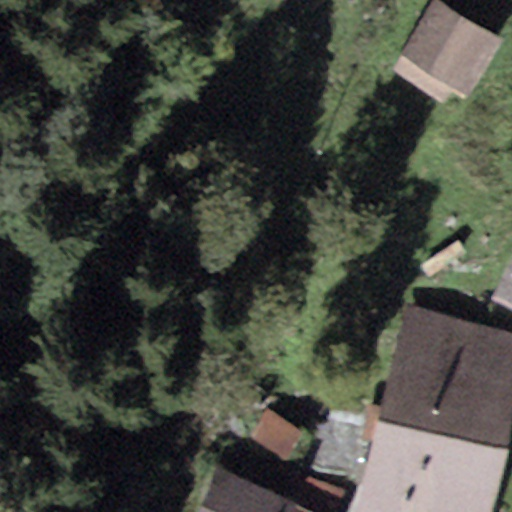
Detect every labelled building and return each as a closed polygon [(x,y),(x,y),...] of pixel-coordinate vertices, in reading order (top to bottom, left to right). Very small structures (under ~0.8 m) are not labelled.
[(447,83),(463,93),(495,41),(433,5),(396,67),(441,94),(447,83)] [(511,269),(503,290),(511,294),(511,269)] [(409,332),(401,330),(384,405),(433,418),(426,447),(483,462),(511,339),(511,335),(415,310),(409,332)] [(364,511),(470,511),(483,462),(426,447),(433,418),(384,405),(372,403),(368,420),(384,423),(364,511)] [(257,431),(283,446),(294,429),(268,413),(257,431)] [(214,511),(332,511),(342,489),(286,470),(277,494),(215,470),(201,501),(217,508),(214,511)]
